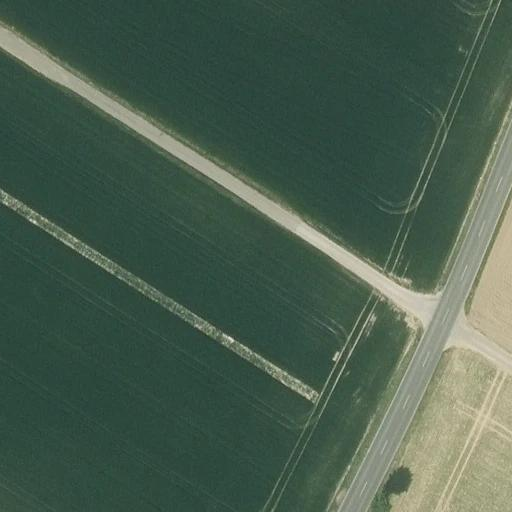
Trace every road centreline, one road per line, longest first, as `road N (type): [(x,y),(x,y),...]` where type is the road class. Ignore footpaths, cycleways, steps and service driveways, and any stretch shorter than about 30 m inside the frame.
road 1 (unclassified): [(0,45),(443,323)]
road 2 (secondary): [(443,323),(354,511)]
road 3 (secondary): [(511,159),(443,323)]
